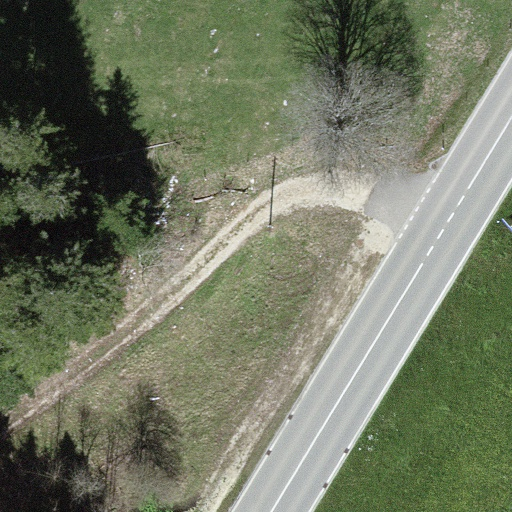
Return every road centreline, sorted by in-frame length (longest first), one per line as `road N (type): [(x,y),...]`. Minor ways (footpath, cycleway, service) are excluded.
road 1 (track): [(443,230),(390,199),(356,190),(292,195),(230,234),(0,426)]
road 2 (primary): [(271,511),(511,119)]
